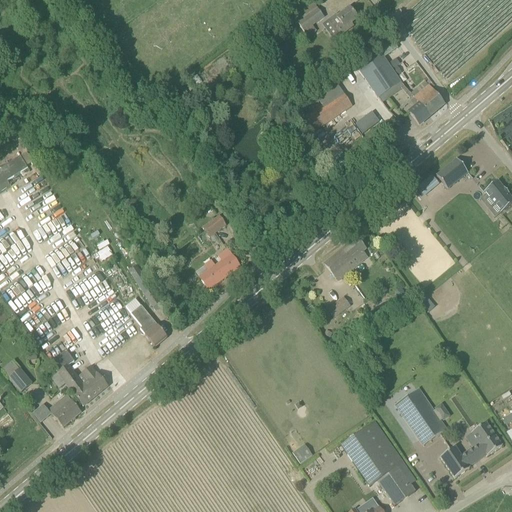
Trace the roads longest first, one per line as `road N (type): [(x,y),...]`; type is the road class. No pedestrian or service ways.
road 1 (primary): [(0,511),(465,117)]
road 2 (residential): [(372,0),(455,108)]
